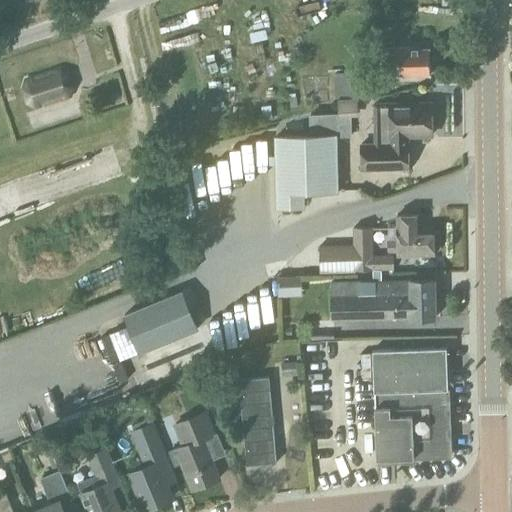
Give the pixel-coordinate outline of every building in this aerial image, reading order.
[(397,76),(429,76),(429,50),(412,50),(412,47),(380,48),(380,63),(397,63),(397,76)] [(28,101),(35,106),(69,95),(72,87),(68,74),(61,69),(27,80),(24,88),(28,101)] [(337,98),(366,98),(366,73),(337,73),(337,98)] [(433,79),(399,80),(400,90),(433,89),(433,79)] [(363,170),(411,169),(410,137),(435,137),(434,101),(375,102),(376,143),(362,144),(363,170)] [(278,205),(303,204),(302,192),(337,191),(335,137),(350,136),(350,115),(311,115),(311,135),(276,136),(276,139),(278,205)] [(269,177),(267,151),(255,151),(256,177),(269,177)] [(244,172),(232,172),(232,203),(244,203),(244,172)] [(182,175),(171,178),(179,209),(190,206),(182,175)] [(396,239),(387,239),(388,253),(396,253),(396,256),(435,255),(434,226),(421,226),(421,215),(396,215),(396,239)] [(343,244),(343,273),(346,272),(346,270),(395,270),(395,254),(373,255),(373,227),(353,227),(353,244),(343,244)] [(102,236),(101,252),(117,252),(117,236),(102,236)] [(320,273),(343,273),(343,244),(319,245),(320,273)] [(297,280),(290,280),(289,276),(277,277),(278,294),(290,294),(290,293),(297,293),(297,280)] [(332,318),(410,316),(410,318),(435,318),(434,278),(410,278),(410,280),(331,282),(332,318)] [(139,354),(199,329),(183,289),(123,314),(139,354)] [(277,342),(276,315),(264,316),(265,343),(277,342)] [(250,323),(251,347),(263,347),(262,322),(250,323)] [(240,361),(236,337),(224,339),(227,363),(240,361)] [(108,348),(119,375),(137,368),(126,340),(108,348)] [(414,461),(414,458),(449,456),(445,347),(371,350),(375,458),(382,458),(382,462),(414,461)] [(239,379),(240,386),(240,391),(245,445),(247,465),(249,465),(277,462),(275,444),(272,409),(270,383),(269,376),(239,379)] [(106,413),(140,405),(137,394),(104,403),(106,413)] [(218,479),(203,439),(213,435),(205,413),(173,424),(182,446),(176,448),(175,447),(168,450),(175,466),(181,463),(191,489),(218,479)] [(145,508),(170,498),(156,466),(168,461),(152,423),(131,432),(142,457),(130,462),(134,471),(130,473),(145,508)] [(494,482),(503,482),(503,432),(495,432),(494,482)] [(107,448),(87,457),(98,482),(82,488),(83,492),(82,492),(90,511),(119,511),(109,486),(120,481),(107,448)] [(51,505),(33,511),(64,511),(76,508),(60,470),(40,478),(51,505)] [(14,511),(6,492),(0,494),(0,511),(14,511)]
